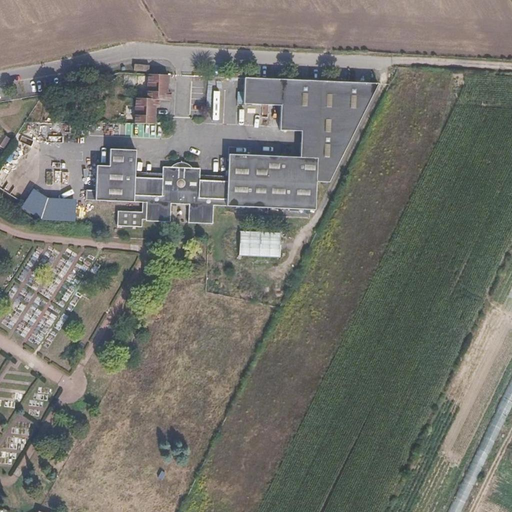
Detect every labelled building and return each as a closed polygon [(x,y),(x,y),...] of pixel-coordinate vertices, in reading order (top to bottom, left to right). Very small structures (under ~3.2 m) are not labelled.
[(165,92),(166,84),(166,75),(147,74),(145,99),(136,99),(134,123),(154,124),(155,107),(159,108),(159,100),(171,101),(171,92),(165,92)] [(240,106),(278,108),(277,133),(298,134),(297,160),(228,156),(226,178),(198,177),(199,170),(190,170),(188,167),(185,165),(181,164),(178,164),(176,165),(174,166),(171,169),(161,169),(161,175),(133,173),(134,151),(108,150),(107,166),(95,166),(94,191),(85,190),(85,200),(145,203),(145,215),(118,214),(116,227),(141,228),(144,221),(169,222),(169,204),(188,205),(187,223),(211,225),(212,206),(314,211),(315,183),(328,184),(376,87),(242,80),(240,106)] [(32,189),(21,206),(38,220),(76,222),(75,200),(47,199),(32,189)] [(282,235),(241,232),(238,255),(279,259),(282,235)] [(511,365),(511,342),(500,337),(444,447),(465,458),(511,365)] [(461,511),(511,406),(511,374),(446,511),(461,511)] [(441,511),(461,473),(438,461),(412,511),(441,511)]
